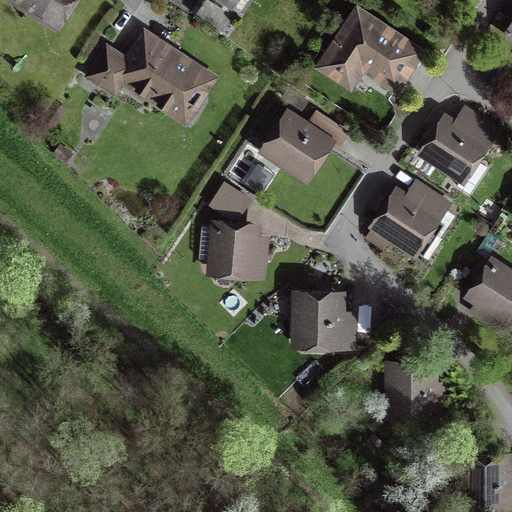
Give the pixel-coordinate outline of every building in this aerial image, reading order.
[(70,0),(16,0),(54,25),(70,0)] [(417,49),(361,13),(328,65),(357,84),(366,70),(393,87),(417,49)] [(126,62),(110,52),(91,82),(119,100),(127,88),(186,126),(216,81),(143,34),(126,62)] [(326,140),(288,115),(265,150),(303,175),(326,140)] [(455,129),(443,122),(416,168),(464,196),(500,137),(463,115),(455,129)] [(412,196),(401,189),(377,231),(420,256),(452,202),(420,183),(412,196)] [(214,187),(207,199),(238,217),(245,205),(214,187)] [(253,225),(215,223),(212,261),(251,264),(253,225)] [(511,320),(511,275),(494,264),(471,300),(510,324),(511,320)] [(345,294),(297,295),(298,346),(355,345),(354,312),(345,312),(345,294)] [(389,308),(371,327),(380,335),(398,316),(389,308)] [(434,363),(390,364),(391,416),(446,415),(445,379),(434,380),(434,363)] [(511,457),(467,456),(466,507),(511,507),(511,472),(511,473),(511,457)]
